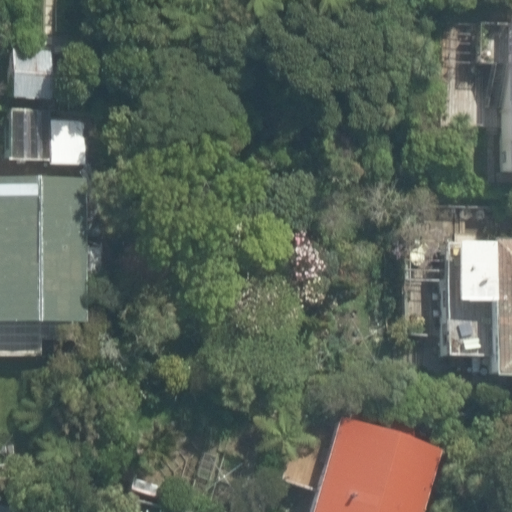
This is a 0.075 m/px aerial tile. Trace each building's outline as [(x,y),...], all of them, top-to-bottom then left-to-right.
[(511,5),(483,5),(482,43),(451,43),(449,203),(511,203),(511,5)] [(42,45),(0,44),(0,108),(41,109),(42,45)] [(63,184),(0,181),(0,323),(58,326),(63,184)] [(426,283),(395,281),(393,337),(424,338),(423,359),(467,360),(466,376),(511,378),(511,223),(505,223),(505,236),(428,233),(426,283)] [(287,511),(409,511),(429,440),(314,409),(287,511)] [(0,511),(43,511),(45,506),(0,495),(0,511)]
